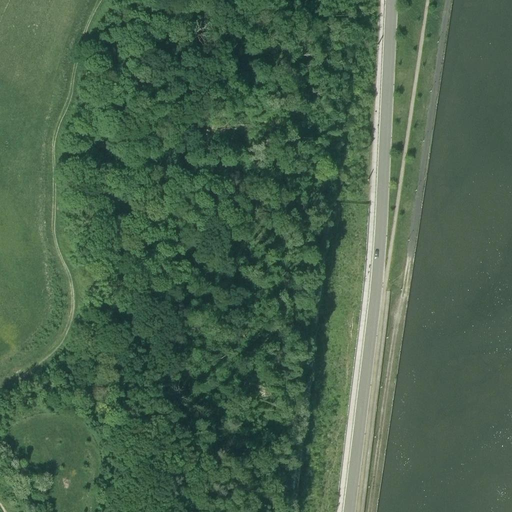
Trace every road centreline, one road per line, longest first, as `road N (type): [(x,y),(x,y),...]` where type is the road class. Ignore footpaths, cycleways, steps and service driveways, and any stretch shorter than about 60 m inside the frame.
road 1 (tertiary): [(390,0),(378,256),(348,511)]
road 2 (track): [(406,270),(368,511)]
